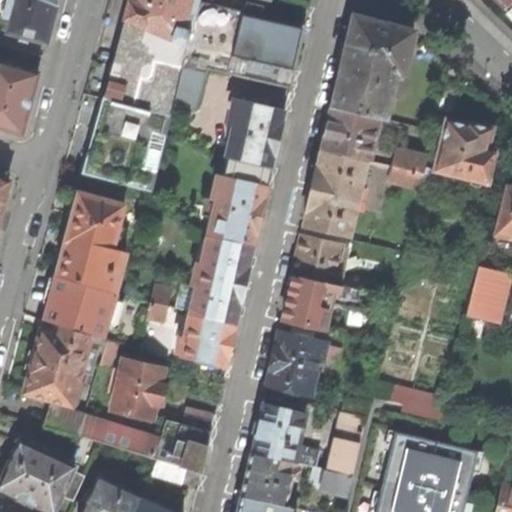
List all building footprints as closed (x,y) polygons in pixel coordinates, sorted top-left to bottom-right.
[(9,0),(5,14),(12,16),(8,30),(46,41),(51,22),(57,0),(9,0)] [(198,0),(130,0),(126,19),(187,45),(198,1),(198,0)] [(187,45),(182,66),(208,72),(209,67),(291,87),(305,26),(216,5),(198,1),(187,45)] [(413,28),(352,14),(340,67),(331,107),(377,118),(385,120),(395,77),(401,79),(413,28)] [(103,96),(172,115),(174,104),(182,66),(187,45),(126,19),(125,19),(114,60),(103,96)] [(39,71),(0,59),(0,124),(22,130),(30,101),(39,71)] [(174,104),(199,110),(208,72),(182,66),(174,104)] [(439,108),(451,111),(457,86),(445,83),(439,108)] [(152,191),(169,128),(172,115),(103,96),(92,138),(83,172),(152,191)] [(250,103),(268,107),(270,100),(251,96),(250,103)] [(286,111),(268,107),(250,103),(236,100),(231,123),(236,124),(229,156),(273,166),(279,139),(286,111)] [(368,160),(377,118),(331,107),(326,129),(321,149),(365,159),(368,160)] [(194,125),(172,115),(169,128),(187,137),(194,125)] [(197,117),(194,125),(187,137),(206,146),(216,127),(197,117)] [(466,124),(446,119),(434,169),(487,182),(494,150),(486,148),(491,127),(478,124),(467,122),(466,124)] [(354,210),(359,188),(365,159),(321,149),(312,190),(303,226),(348,236),(354,210)] [(426,157),(395,150),(392,165),(403,168),(423,172),(426,157)] [(399,181),(403,168),(392,165),(389,179),(399,181)] [(423,172),(403,168),(399,181),(399,183),(420,188),(423,172)] [(232,178),(250,182),(251,176),(233,172),(232,178)] [(267,186),(250,182),(232,178),(219,175),(213,199),(218,200),(210,234),(254,244),(262,209),(267,186)] [(8,181),(0,178),(0,211),(2,205),(8,181)] [(495,234),(511,237),(511,186),(507,185),(495,234)] [(363,189),(359,188),(354,210),(358,211),(363,189)] [(113,247),(125,205),(80,192),(70,228),(57,272),(116,289),(127,251),(113,247)] [(192,310),(192,312),(235,322),(245,279),(254,244),(210,234),(204,262),(198,261),(193,284),(198,285),(198,286),(192,310)] [(511,251),(511,237),(495,234),(492,246),(511,251)] [(292,273),(331,282),(333,275),(340,244),(301,235),(297,254),(292,273)] [(503,297),(509,272),(477,264),(466,314),(497,321),(503,297)] [(117,289),(116,289),(57,272),(50,296),(44,318),(57,322),(91,332),(104,336),(117,289)] [(339,290),(340,284),(331,282),(292,273),(287,298),(281,320),(323,330),(332,289),(339,290)] [(355,281),(333,275),(331,282),(340,284),(345,285),(353,287),(355,281)] [(355,276),(355,281),(353,287),(368,290),(371,280),(355,276)] [(177,306),(192,310),(198,286),(183,283),(177,306)] [(168,304),(172,290),(155,285),(152,300),(168,304)] [(369,304),(372,291),(368,290),(353,287),(345,285),(341,300),(369,306),(369,304)] [(381,293),(372,291),(369,304),(378,306),(381,293)] [(164,320),(168,304),(152,300),(148,316),(164,320)] [(177,352),(225,363),(230,344),(235,322),(192,312),(186,335),(181,334),(177,352)] [(80,371),(87,346),(91,332),(57,322),(54,332),(41,328),(35,350),(28,349),(26,357),(23,367),(30,369),(24,391),(71,404),(80,371)] [(323,360),(327,342),(279,331),(272,360),(267,383),(310,393),(318,359),(323,360)] [(97,349),(87,346),(80,371),(90,374),(97,349)] [(123,358),(120,371),(116,392),(112,409),(153,419),(157,401),(161,384),(165,367),(123,358)] [(92,390),(98,392),(105,370),(99,369),(92,390)] [(116,392),(120,371),(115,370),(110,390),(116,392)] [(166,385),(161,384),(157,401),(162,403),(164,395),(166,385)] [(345,396),(342,411),(365,416),(369,402),(345,396)] [(251,451),(294,461),(297,446),(305,412),(263,402),(257,427),(251,451)] [(85,414),(50,404),(44,423),(79,433),(85,414)] [(182,422),(212,429),(216,413),(186,407),(182,422)] [(342,411),(332,454),(328,469),(352,474),(365,416),(342,411)] [(202,471),(212,429),(182,422),(167,419),(163,436),(85,414),(79,433),(158,457),(187,466),(202,471)] [(464,511),(482,444),(396,424),(375,511),(464,511)] [(62,492),(73,468),(74,465),(59,458),(60,456),(31,443),(31,445),(20,440),(3,477),(0,482),(0,484),(54,509),(62,492)] [(325,468),(328,469),(332,454),(297,446),(294,461),(325,468)] [(291,476),(293,468),(294,461),(251,451),(246,476),(241,494),(284,504),(291,476)] [(182,483),(187,466),(158,457),(153,474),(182,483)] [(84,472),(73,468),(62,492),(73,497),(84,472)] [(320,488),(347,494),(352,474),(328,469),(325,468),(320,488)] [(84,503),(85,504),(81,511),(131,511),(140,495),(116,484),(117,482),(98,474),(84,503)] [(511,511),(511,485),(504,484),(497,511),(511,511)] [(290,505),(284,504),(241,494),(237,511),(292,511),(289,511),(290,505)] [(164,506),(140,495),(131,511),(180,511),(164,505),(164,506)]
